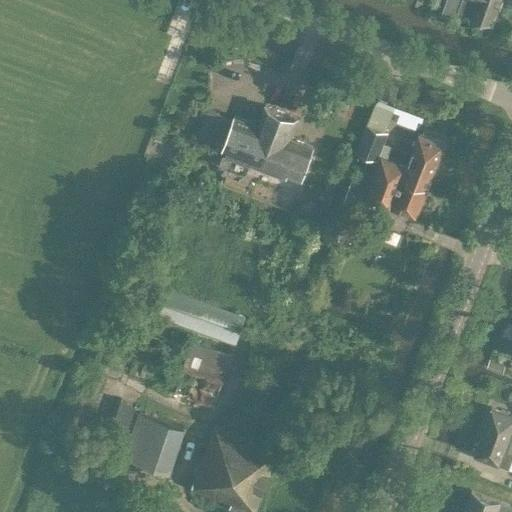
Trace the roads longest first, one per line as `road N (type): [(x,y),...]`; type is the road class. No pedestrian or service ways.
road 1 (unclassified): [(384,511),(511,167)]
road 2 (unclassified): [(511,95),(261,0)]
